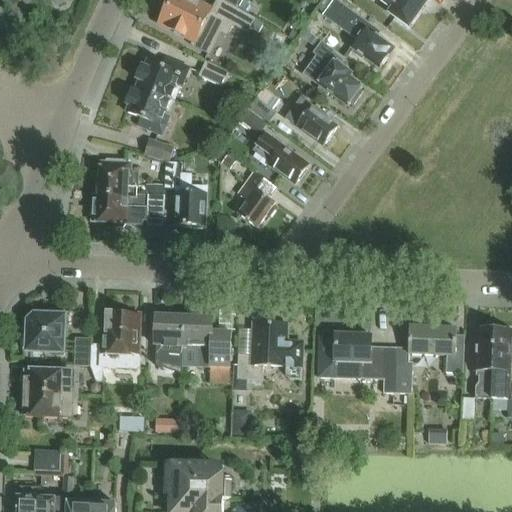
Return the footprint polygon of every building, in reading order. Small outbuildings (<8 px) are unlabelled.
[(238,11),(218,0),(212,12),(191,0),(173,0),(160,25),(193,44),(192,47),(210,57),(222,35),(228,39),(234,28),(249,36),(251,31),(257,21),(238,11)] [(218,0),(238,11),(243,0),(218,0)] [(342,0),(326,0),(319,10),(326,15),(324,18),(358,42),(352,50),(355,52),(353,54),(362,60),(363,59),(380,71),(395,50),(378,38),(380,35),(339,5),(342,0)] [(380,0),(379,2),(394,13),(392,15),(410,28),(429,1),(428,0),(380,0)] [(257,21),(251,31),(259,35),(264,25),(257,21)] [(305,30),(299,38),(310,46),(316,38),(305,30)] [(289,39),(294,42),(298,36),(293,32),(289,39)] [(364,89),(351,79),(353,75),(342,67),(346,61),(323,45),(315,55),(318,58),(305,77),(321,89),(319,91),(328,98),(330,95),(349,109),(364,89)] [(137,89),(175,104),(180,91),(182,92),(191,70),(166,60),(163,69),(148,63),(145,69),(142,68),(136,81),(140,82),(137,89)] [(199,78),(223,89),(230,75),(206,64),(199,78)] [(175,104),(137,89),(135,94),(132,93),(126,107),(130,108),(127,114),(142,120),(138,128),(163,139),(172,117),(170,116),(175,104)] [(286,121),(298,130),(324,149),(339,129),(324,118),(325,116),(302,99),(286,121)] [(277,114),(257,100),(250,111),(270,125),(277,114)] [(255,129),(262,121),(251,112),(244,121),(255,129)] [(266,136),(257,148),(274,160),(269,167),(297,188),(311,168),(266,136)] [(145,158),(169,165),(171,165),(175,149),(150,141),(145,158)] [(229,156),(222,166),(230,172),(238,162),(229,156)] [(138,200),(138,197),(139,175),(130,174),(130,167),(119,167),(120,163),(108,162),(105,166),(102,166),(101,183),(97,186),(96,197),(138,200)] [(171,165),(169,165),(167,165),(166,191),(176,191),(176,204),(178,204),(177,231),(205,232),(206,212),(208,209),(206,199),(207,188),(192,188),(193,177),(183,176),(183,165),(171,165)] [(278,191),(255,175),(240,197),(249,204),(239,217),(258,231),(276,205),(270,201),(278,191)] [(163,187),(147,187),(147,197),(163,197),(163,187)] [(138,200),(96,197),(96,210),(92,212),(92,218),(95,221),(95,224),(114,225),(116,229),(124,230),(126,226),(143,227),(143,211),(148,211),(149,197),(138,197),(138,200)] [(149,197),(148,211),(163,212),(163,198),(149,197)] [(27,351),(27,354),(65,355),(67,312),(53,312),(52,317),(35,317),(29,323),(28,339),(24,341),(23,349),(27,351)] [(103,347),(93,346),(92,369),(97,384),(104,384),(105,370),(139,371),(141,317),(122,316),(119,314),(114,313),(114,315),(108,315),(108,334),(103,334),(103,347)] [(184,349),(185,317),(172,316),(172,318),(157,318),(155,368),(166,369),(167,348),(184,349)] [(231,371),(232,342),(233,336),(213,336),(214,320),(198,320),(198,317),(185,317),(184,349),(183,369),(231,371)] [(247,392),(248,382),(264,383),(265,368),(288,369),(288,376),(293,383),(302,383),(304,345),(288,344),(288,327),(255,325),(253,357),(239,356),(239,366),(234,366),(233,391),(247,392)] [(493,401),(496,329),(481,328),(481,331),(478,331),(477,379),(479,379),(479,385),(476,389),(476,401),(493,401)] [(400,350),(397,396),(413,397),(414,364),(410,364),(410,357),(448,358),(447,376),(464,376),(465,340),(457,340),(458,331),(410,329),(410,350),(400,350)] [(510,329),(496,329),(493,401),(509,402),(508,421),(511,420),(511,390),(510,390),(511,337),(511,332),(510,332),(510,329)] [(319,380),(335,381),(384,382),(384,396),(397,396),(400,350),(373,349),(374,338),(336,337),(336,341),(320,340),(319,380)] [(92,369),(93,346),(93,341),(76,340),(75,369),(92,369)] [(25,396),(78,399),(79,388),(74,388),(75,375),(26,372),(26,376),(23,378),(23,385),(26,387),(25,396)] [(78,399),(25,396),(25,405),(22,406),(21,413),(25,416),(25,419),(73,421),(73,418),(77,418),(78,399)] [(463,423),(474,424),(475,401),(464,400),(463,423)] [(234,438),(252,438),(252,413),(234,412),(234,438)] [(145,434),(145,420),(137,420),(136,434),(145,434)] [(156,422),(155,436),(180,436),(180,422),(156,422)] [(64,479),(66,454),(63,454),(36,453),(35,477),(64,479)] [(223,511),(223,502),(231,502),(231,486),(226,486),(227,468),(168,466),(167,496),(169,496),(168,511),(223,511)] [(74,497),(74,480),(64,479),(64,497),(74,497)] [(38,511),(39,500),(18,499),(16,511),(38,511)] [(61,511),(62,501),(39,500),(38,511),(61,511)] [(91,511),(92,504),(68,503),(67,511),(91,511)]
